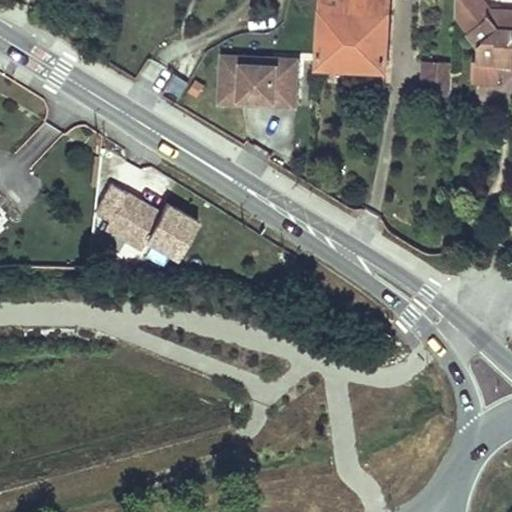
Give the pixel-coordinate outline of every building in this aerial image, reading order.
[(390,0),(322,0),(320,63),(350,65),(386,67),(390,0)] [(511,0),(497,0),(497,6),(496,6),(490,0),(457,0),(457,18),(481,44),(480,56),(475,56),(475,59),(474,78),(498,80),(499,69),(499,60),(500,55),(508,55),(511,55),(511,6),(511,0)] [(295,105),(298,59),(224,55),(221,100),(295,105)] [(453,59),(425,58),(425,78),(452,79),(453,59)] [(162,211),(111,182),(96,210),(111,218),(106,226),(144,248),(149,239),(179,256),(201,217),(168,199),(162,211)]
